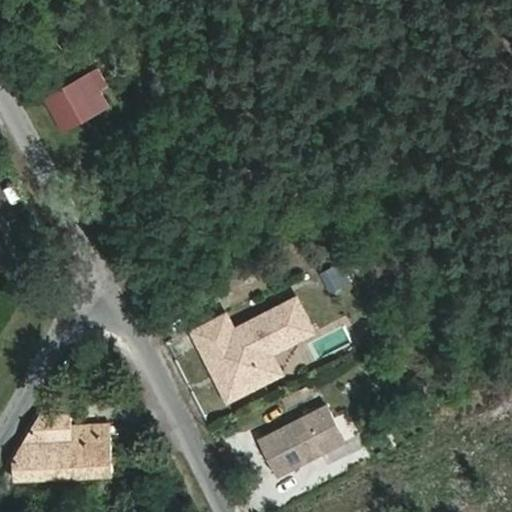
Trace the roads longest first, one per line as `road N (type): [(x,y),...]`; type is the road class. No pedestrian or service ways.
road 1 (residential): [(220,511),(99,276)]
road 2 (residential): [(99,276),(0,78)]
road 3 (residential): [(0,443),(99,276)]
